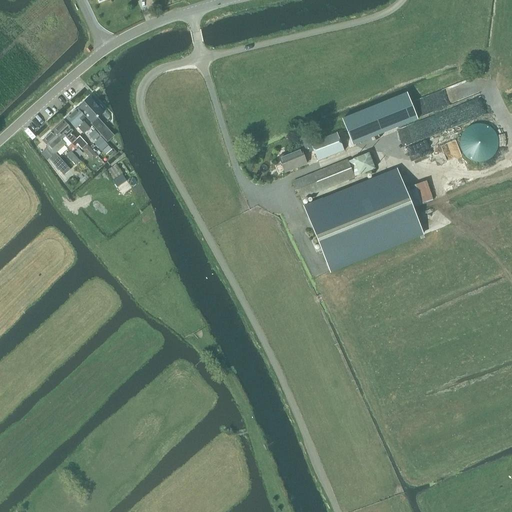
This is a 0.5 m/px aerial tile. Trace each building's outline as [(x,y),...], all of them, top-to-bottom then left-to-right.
[(407,93),(342,120),(353,146),(418,119),(407,93)] [(90,98),(79,108),(92,122),(91,124),(98,132),(102,128),(104,126),(97,119),(103,113),(102,111),(104,110),(97,102),(95,104),(90,98)] [(78,109),(67,119),(76,129),(77,127),(84,134),(90,128),(82,120),(85,117),(78,109)] [(64,122),(53,131),(61,140),(64,136),(66,138),(66,137),(74,147),(83,140),(79,136),(76,139),(71,133),(73,131),(64,122)] [(498,149),(499,144),(498,140),(497,135),(495,132),(492,129),(489,126),(486,125),(483,124),(478,123),(474,123),(469,125),(466,126),(463,129),(461,132),(459,135),(457,139),(457,143),(457,147),(458,151),(460,155),(462,158),(465,161),(469,163),(472,164),(476,165),(480,165),(484,164),(488,162),(491,160),(494,157),(497,153),(498,149)] [(102,128),(98,132),(107,141),(110,138),(102,128)] [(89,135),(94,140),(99,135),(94,130),(89,135)] [(65,145),(53,131),(43,141),(48,147),(45,150),(54,159),(51,162),(61,172),(67,167),(55,154),(65,145)] [(344,151),(337,133),(311,143),(318,161),(344,151)] [(108,145),(101,136),(94,142),(101,150),(108,145)] [(87,145),(82,150),(91,160),(97,156),(87,145)] [(300,149),(279,157),(285,172),(306,164),(300,149)] [(70,159),(76,165),(80,161),(75,155),(70,159)] [(354,179),(347,161),(293,181),(300,199),(354,179)] [(115,165),(106,171),(113,180),(122,174),(115,165)] [(318,201),(303,206),(330,271),(423,233),(398,171),(318,203),(318,201)] [(511,511),(511,501),(502,505),(505,511),(511,511)]
